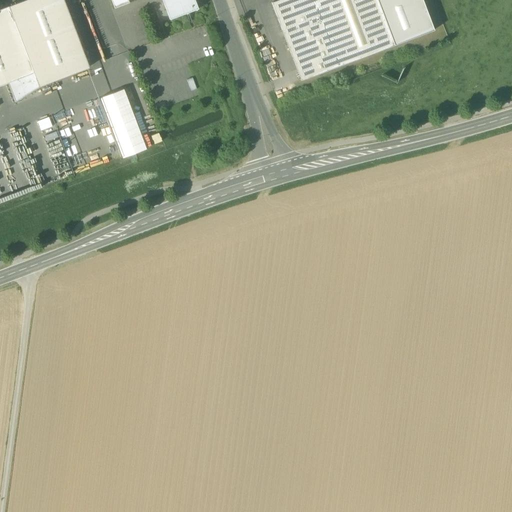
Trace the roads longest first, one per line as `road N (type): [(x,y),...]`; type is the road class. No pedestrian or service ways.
road 1 (tertiary): [(0,277),(277,178)]
road 2 (track): [(1,511),(31,266)]
road 3 (tertiary): [(277,178),(511,118)]
road 4 (residential): [(277,178),(220,0)]
